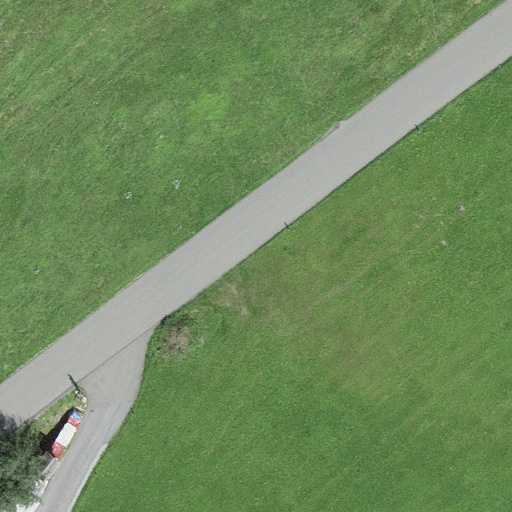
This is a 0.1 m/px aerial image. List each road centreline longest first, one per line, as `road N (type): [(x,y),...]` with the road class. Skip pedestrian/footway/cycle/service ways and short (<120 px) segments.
road 1 (tertiary): [(511,45),(0,427)]
road 2 (track): [(170,297),(62,511)]
